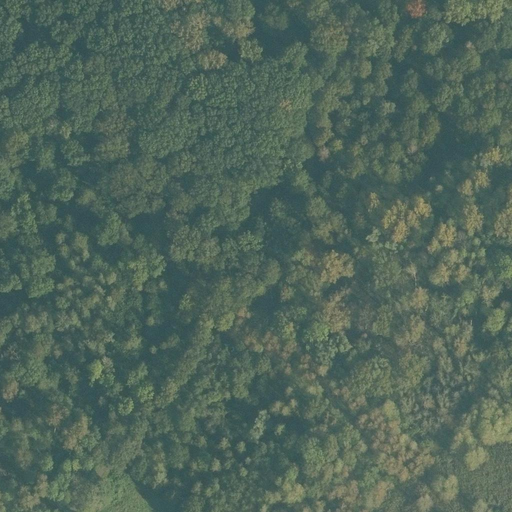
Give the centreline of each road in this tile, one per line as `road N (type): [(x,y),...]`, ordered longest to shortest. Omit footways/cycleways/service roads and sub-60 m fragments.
road 1 (unclassified): [(76,511),(182,358),(306,99),(355,54)]
road 2 (track): [(0,163),(121,0)]
road 3 (unclassified): [(511,165),(398,71),(355,54)]
